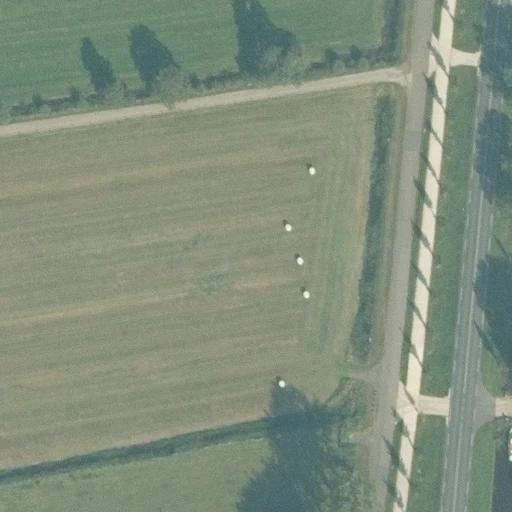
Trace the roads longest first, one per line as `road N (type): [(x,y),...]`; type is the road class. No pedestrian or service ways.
road 1 (primary): [(453,511),(494,62)]
road 2 (unclassified): [(374,511),(418,78)]
road 3 (unclassified): [(0,133),(418,78)]
